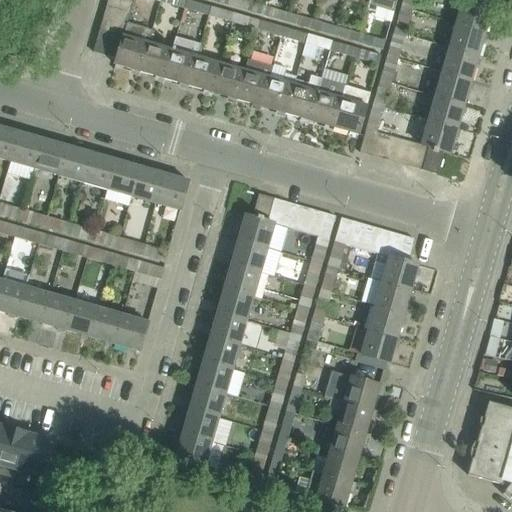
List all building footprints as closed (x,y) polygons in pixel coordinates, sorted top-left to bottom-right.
[(130,0),(108,0),(107,6),(130,13),(133,1),(130,0)] [(186,0),(184,0),(159,0),(159,2),(183,9),(186,0)] [(183,9),(208,17),(211,8),(186,0),(183,9)] [(238,0),(212,0),(212,2),(236,9),(238,0)] [(263,7),(239,0),(238,0),(236,9),(261,16),(263,7)] [(393,13),(397,0),(369,0),(369,1),(368,6),(393,13)] [(403,0),(401,9),(412,12),(415,0),(403,0)] [(464,0),(462,0),(456,25),(486,33),(493,8),(464,0)] [(107,6),(104,17),(126,24),(130,13),(107,6)] [(286,14),(263,7),(261,16),(284,22),(286,14)] [(235,14),(211,8),(208,17),(232,23),(235,14)] [(405,36),(412,12),(401,9),(394,33),(405,36)] [(232,23),(257,30),(259,22),(235,14),(232,23)] [(311,21),(286,14),(284,22),(308,30),(311,21)] [(104,17),(100,30),(123,36),(126,24),(104,17)] [(311,21),(308,30),(333,37),(335,28),(311,21)] [(282,28),(259,22),(257,30),(280,37),(282,28)] [(115,65),(139,72),(148,43),(151,31),(126,24),(123,36),(120,47),(116,60),(115,65)] [(479,57),(486,33),(456,25),(449,49),(479,57)] [(280,37),(304,44),(307,35),(282,28),(280,37)] [(350,32),(335,28),(333,37),(348,41),(350,32)] [(120,47),(123,36),(100,30),(97,41),(120,47)] [(394,33),(388,58),(398,61),(405,36),(394,33)] [(331,42),(307,35),(304,44),(329,51),(331,42)] [(357,44),(383,51),(385,42),(359,35),(357,44)] [(163,79),(188,87),(197,57),(200,45),(175,38),(171,50),(163,79)] [(116,60),(120,47),(97,41),(93,53),(116,60)] [(329,51),(353,58),(355,49),(331,42),(329,51)] [(171,50),(148,43),(139,72),(163,79),(171,50)] [(9,47),(6,55),(18,59),(20,51),(9,47)] [(381,57),(355,49),(353,58),(378,66),(381,57)] [(442,73),(447,74),(472,81),(479,57),(449,49),(447,55),(442,73)] [(188,87),(212,93),(220,64),(197,57),(188,87)] [(392,85),(398,61),(388,58),(381,82),(392,85)] [(236,101),(259,107),(268,78),(271,66),(248,59),(245,71),(236,101)] [(212,93),(236,101),(245,71),(220,64),(212,93)] [(435,97),(447,101),(465,106),(472,81),(447,74),(442,73),(435,97)] [(294,80),(292,85),(284,114),(308,121),(320,80),(311,77),(309,84),(294,80)] [(259,107),(284,114),(292,85),(268,78),(259,107)] [(308,121),(332,128),(344,86),(320,80),(308,121)] [(385,109),(392,85),(381,82),(374,106),(385,109)] [(332,128),(358,136),(370,94),(344,86),(332,128)] [(428,121),(447,127),(458,130),(465,106),(447,101),(435,97),(428,121)] [(374,106),(367,131),(378,134),(385,109),(374,106)] [(458,130),(447,127),(428,121),(421,147),(427,148),(443,153),(447,154),(451,155),(458,130)] [(0,127),(0,160),(10,163),(18,133),(0,127)] [(378,134),(367,131),(365,131),(359,153),(372,157),(379,134),(378,134)] [(42,140),(18,133),(10,163),(34,170),(42,140)] [(372,157),(384,161),(391,138),(379,134),(372,157)] [(384,161),(397,164),(403,141),(391,138),(384,161)] [(67,147),(42,140),(34,170),(58,177),(67,147)] [(415,145),(403,141),(397,164),(409,168),(415,145)] [(421,147),(415,145),(409,168),(421,171),(427,148),(421,147)] [(67,147),(58,177),(82,184),(91,154),(67,147)] [(443,153),(427,148),(421,171),(437,176),(443,153)] [(115,161),(91,154),(82,184),(107,191),(115,161)] [(128,208),(131,198),(139,168),(115,161),(107,191),(104,201),(128,208)] [(164,175),(139,168),(131,198),(155,205),(164,175)] [(189,182),(164,175),(155,205),(180,212),(189,182)] [(252,219),(267,223),(274,200),(259,196),(252,219)] [(267,223),(274,225),(277,226),(284,203),(274,200),(267,223)] [(296,206),(284,203),(277,226),(290,230),(296,206)] [(22,211),(0,204),(0,216),(19,222),(22,211)] [(309,210),(296,206),(290,230),(303,233),(309,210)] [(322,214),(309,210),(303,233),(315,237),(322,214)] [(46,218),(22,211),(19,222),(43,229),(46,218)] [(315,237),(318,238),(329,241),(335,218),(322,214),(315,237)] [(244,218),(238,241),(267,250),(274,225),(267,223),(252,219),(245,217),(244,218)] [(43,229),(68,236),(71,225),(46,218),(43,229)] [(335,242),(343,245),(346,246),(353,223),(341,219),(335,242)] [(17,228),(0,222),(0,234),(14,238),(17,228)] [(346,246),(358,249),(365,226),(353,223),(346,246)] [(68,236),(92,243),(95,232),(71,225),(68,236)] [(377,230),(365,226),(358,249),(371,253),(377,230)] [(14,238),(39,245),(42,235),(17,228),(14,238)] [(389,233),(377,230),(371,253),(383,256),(389,233)] [(119,239),(95,232),(92,243),(116,250),(119,239)] [(402,237),(389,233),(383,256),(389,258),(395,260),(402,237)] [(39,245),(63,252),(66,242),(42,235),(39,245)] [(414,240),(402,237),(395,260),(408,263),(414,240)] [(322,266),(329,241),(318,238),(311,262),(322,266)] [(116,250),(140,257),(143,246),(119,239),(116,250)] [(260,274),(267,250),(238,241),(231,266),(260,274)] [(63,252),(87,259),(90,249),(66,242),(63,252)] [(335,242),(327,267),(336,270),(343,245),(335,242)] [(168,253),(143,246),(140,257),(165,264),(168,253)] [(114,255),(90,249),(87,259),(111,266),(114,255)] [(111,266),(135,273),(139,262),(114,255),(111,266)] [(389,258),(382,283),(411,291),(418,267),(408,263),(395,260),(389,258)] [(164,270),(139,262),(135,273),(160,280),(164,270)] [(315,290),(322,266),(311,262),(304,287),(315,290)] [(253,298),(260,274),(231,266),(224,290),(253,298)] [(329,294),(336,270),(327,267),(320,291),(329,294)] [(5,270),(2,282),(0,288),(0,313),(18,319),(26,289),(29,277),(5,270)] [(382,283),(375,307),(404,316),(411,291),(382,283)] [(304,287),(297,311),(308,314),(315,290),(304,287)] [(50,296),(26,289),(18,319),(42,326),(50,296)] [(224,290),(217,314),(246,323),(253,298),(224,290)] [(320,291),(313,316),(322,318),(329,294),(320,291)] [(50,296),(42,326),(66,332),(75,303),(50,296)] [(99,310),(75,303),(66,332),(90,339),(99,310)] [(397,340),(404,316),(375,307),(368,331),(397,340)] [(123,317),(99,310),(90,339),(115,346),(123,317)] [(301,338),(308,314),(297,311),(290,335),(301,338)] [(217,314),(210,338),(239,347),(246,323),(217,314)] [(315,343),(322,318),(313,316),(306,341),(315,343)] [(123,317),(115,346),(139,353),(148,324),(123,317)] [(390,365),(397,340),(368,331),(361,356),(390,365)] [(290,335),(283,359),(294,362),(301,338),(290,335)] [(210,338),(203,362),(232,371),(239,347),(210,338)] [(485,355),(494,358),(499,340),(490,338),(485,355)] [(276,384),(280,385),(287,387),(294,362),(283,359),(276,384)] [(203,362),(196,385),(196,386),(226,395),(228,385),(232,371),(203,362)] [(325,398),(331,400),(344,403),(372,411),(379,386),(332,373),(325,398)] [(297,375),(294,385),(293,388),(301,391),(305,377),(297,375)] [(276,384),(276,385),(269,408),(280,411),(287,387),(280,385),(276,384)] [(196,386),(189,411),(219,419),(226,395),(196,386)] [(293,388),(286,413),(294,415),(301,391),(293,388)] [(340,416),(337,427),(365,435),(372,411),(344,403),(331,400),(328,412),(340,416)] [(511,410),(488,403),(468,476),(503,486),(511,454),(511,410)] [(273,435),(280,411),(269,408),(262,432),(273,435)] [(189,411),(182,435),(212,444),(219,419),(189,411)] [(294,415),(286,413),(279,437),(287,439),(294,415)] [(337,427),(330,452),(358,460),(365,435),(337,427)] [(6,429),(0,448),(0,475),(14,480),(17,471),(27,436),(27,435),(6,429)] [(273,435),(262,432),(255,456),(266,459),(273,435)] [(175,460),(204,469),(212,444),(182,435),(175,460)] [(27,436),(17,471),(39,477),(49,442),(27,436)] [(280,463),(287,439),(279,437),(272,461),(280,463)] [(316,458),(312,473),(351,484),(358,460),(330,452),(327,461),(316,458)] [(255,456),(248,481),(259,484),(266,459),(255,456)] [(272,461),(264,486),(273,488),(280,463),(272,461)] [(344,509),(351,484),(312,473),(305,498),(344,509)] [(8,498),(6,506),(17,510),(19,502),(8,498)]
